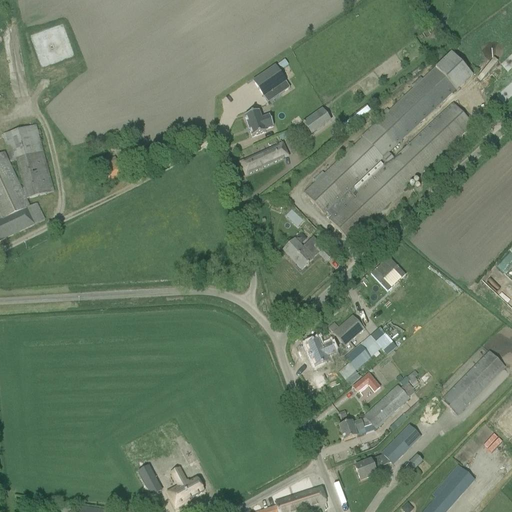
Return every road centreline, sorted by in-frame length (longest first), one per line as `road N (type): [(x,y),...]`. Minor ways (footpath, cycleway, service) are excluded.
road 1 (unclassified): [(246,308),(251,279),(229,152),(218,142),(0,256)]
road 2 (unclassified): [(276,345),(511,121)]
road 3 (unclassified): [(0,302),(203,294),(246,308)]
road 4 (unclassified): [(338,511),(276,345)]
